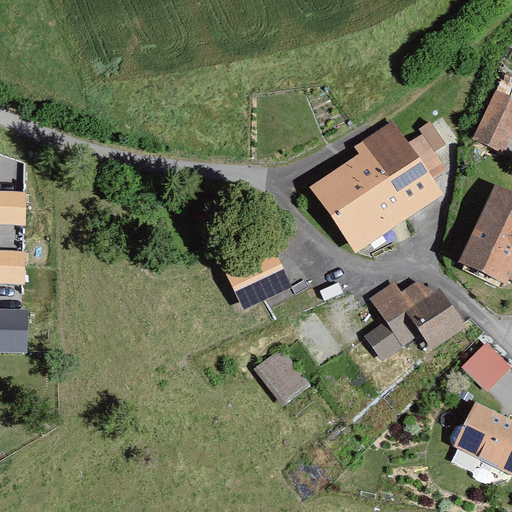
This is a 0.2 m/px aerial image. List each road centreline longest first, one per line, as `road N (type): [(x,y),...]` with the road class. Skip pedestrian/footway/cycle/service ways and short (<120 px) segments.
road 1 (unclassified): [(259,178),(327,262),(380,276),(421,263),(511,352)]
road 2 (unclassified): [(259,178),(309,167),(511,16)]
road 3 (unclassified): [(259,178),(132,162),(0,117)]
